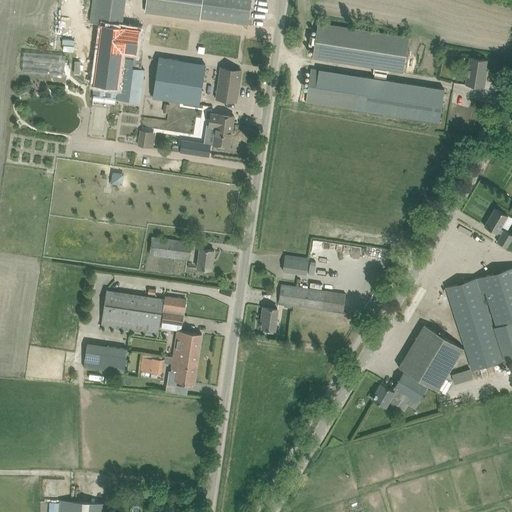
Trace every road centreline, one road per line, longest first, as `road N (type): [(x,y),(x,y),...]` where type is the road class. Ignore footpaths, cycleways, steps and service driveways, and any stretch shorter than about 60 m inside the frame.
road 1 (unclassified): [(208,511),(284,0)]
road 2 (tertiary): [(271,511),(511,110)]
